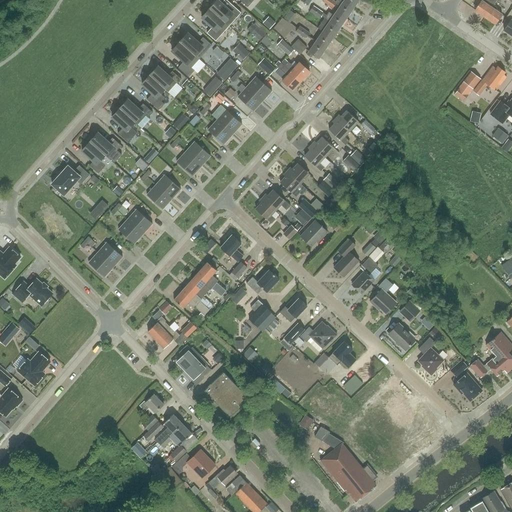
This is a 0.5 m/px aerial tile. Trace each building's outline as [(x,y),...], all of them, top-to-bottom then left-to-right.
[(218,0),(210,9),(229,26),(234,21),(241,13),(232,5),(228,9),(222,3),(218,0)] [(332,0),(324,0),(323,2),(333,9),(336,4),(337,3),(336,2),(332,0)] [(341,0),(336,0),(337,1),(336,2),(337,3),(336,4),(340,6),(336,11),(346,18),(353,8),(341,0)] [(494,5),(496,0),(482,0),(483,0),(482,0),(481,0),(475,10),(485,17),(494,5)] [(495,24),(502,14),(495,10),(497,7),(494,5),(485,17),(495,24)] [(313,7),(312,9),(322,16),(323,13),(313,7)] [(206,11),(202,15),(203,17),(202,18),(212,27),(207,33),(216,41),(225,31),(229,26),(210,9),(207,12),(206,11)] [(312,9),(310,11),(320,18),(322,16),(312,9)] [(289,22),(295,14),(290,11),(284,18),(289,22)] [(322,16),(325,18),(339,28),(346,18),(336,11),(333,15),(329,13),(327,16),(323,13),(322,16)] [(263,23),(270,29),(276,23),(269,16),(263,23)] [(325,18),(318,28),(323,31),(333,38),(339,28),(325,18)] [(249,28),(261,39),(268,31),(256,20),(249,28)] [(310,33),(300,26),(298,29),(308,36),(310,33)] [(308,36),(298,29),(296,32),(306,39),(308,36)] [(323,31),(316,41),(326,48),(333,38),(323,31)] [(199,60),(212,45),(203,37),(198,43),(188,33),(180,42),(199,60)] [(294,50),(291,47),(282,39),(277,45),(289,55),(294,50)] [(300,55),(307,48),(298,40),(291,47),(294,50),(300,55)] [(316,41),(307,55),(311,57),(313,55),(319,59),(326,48),(316,41)] [(199,60),(180,42),(177,45),(176,44),(172,49),(173,50),(172,51),(184,62),(178,68),(189,77),(195,70),(192,68),(199,60)] [(241,63),(250,53),(240,43),(233,51),(237,55),(235,57),(241,63)] [(276,69),(264,59),(258,65),(270,76),(276,69)] [(301,81),(309,72),(299,63),(294,68),(285,59),(281,63),(301,81)] [(292,90),(301,81),(281,63),(278,67),(287,76),(282,81),(292,90)] [(169,93),(181,79),(172,71),(168,76),(158,66),(149,75),(164,89),(169,93)] [(493,66),(473,92),(479,96),(488,85),(495,91),(506,77),(503,75),(505,72),(497,66),(496,69),(493,66)] [(465,82),(455,95),(462,101),(472,88),(473,89),(481,80),(471,72),(464,82),(465,82)] [(149,75),(141,84),(152,93),(147,99),(159,109),(164,103),(161,100),(164,97),(160,93),(164,89),(149,75)] [(256,77),(247,87),(263,101),(272,91),(256,77)] [(247,87),(238,97),(254,111),(263,101),(247,87)] [(230,98),(235,93),(231,89),(226,95),(230,98)] [(511,117),(511,98),(506,106),(500,101),(490,114),(502,124),(509,115),(511,117)] [(119,109),(134,122),(137,125),(146,116),(148,118),(152,113),(143,104),(138,109),(127,100),(119,109)] [(194,114),(198,109),(194,105),(190,110),(194,114)] [(119,109),(111,117),(123,128),(117,133),(128,142),(137,133),(130,127),(134,122),(119,109)] [(226,110),(217,120),(233,134),(242,124),(226,110)] [(349,131),(358,121),(347,111),(338,120),(349,131)] [(179,131),(190,119),(183,114),(173,125),(179,131)] [(217,120),(208,130),(224,144),(233,134),(217,120)] [(345,136),(349,131),(338,120),(329,130),(341,141),(346,146),(350,142),(345,136)] [(372,134),(376,130),(366,120),(361,125),(372,134)] [(164,134),(170,139),(176,132),(171,127),(164,134)] [(502,143),(508,136),(504,132),(497,140),(502,143)] [(95,136),(90,142),(105,156),(113,147),(117,151),(121,146),(112,138),(108,142),(98,133),(95,136)] [(313,147),(325,157),(334,148),(322,137),(313,147)] [(98,174),(106,165),(100,160),(105,156),(90,142),(82,151),(93,161),(89,166),(98,174)] [(195,142),(186,152),(202,166),(211,156),(195,142)] [(320,163),(325,157),(313,147),(304,156),(316,167),(321,171),(324,168),(320,163)] [(149,164),(159,153),(153,148),(144,159),(149,164)] [(362,165),(367,160),(356,150),(351,156),(362,165)] [(186,152),(177,162),(192,176),(202,166),(186,152)] [(355,172),(360,167),(348,156),(343,161),(355,172)] [(301,184),(310,174),(298,163),(289,173),(301,184)] [(68,166),(52,184),(64,195),(77,181),(81,185),(90,175),(79,165),(74,171),(68,166)] [(289,173),(280,183),(292,193),(296,197),(300,193),(296,189),(301,184),(289,173)] [(323,180),(336,192),(342,186),(329,174),(323,180)] [(165,175),(156,185),(172,199),(181,189),(165,175)] [(336,192),(323,180),(317,187),(329,198),(335,192),(336,192)] [(302,193),(307,189),(303,183),(298,187),(302,193)] [(156,185),(147,195),(163,209),(172,199),(156,185)] [(264,200),(276,210),(281,205),(286,210),(290,206),(273,190),(264,200)] [(68,209),(57,199),(53,204),(42,195),(31,207),(47,221),(54,214),(59,219),(68,209)] [(310,217),(316,210),(304,199),(298,206),(310,217)] [(271,216),(276,210),(264,200),(255,209),(271,224),(275,220),(271,216)] [(109,207),(102,201),(98,206),(105,211),(109,207)] [(136,209),(127,220),(143,234),(152,224),(136,209)] [(339,219),(332,227),(337,232),(344,224),(339,219)] [(127,220),(118,230),(134,244),(143,234),(127,220)] [(318,242),(328,232),(315,220),(300,236),(311,247),(317,241),(318,242)] [(292,225),(284,234),(289,239),(297,231),(292,225)] [(79,238),(70,230),(58,243),(67,251),(79,238)] [(238,261),(243,256),(235,249),(241,243),(232,235),(221,248),(230,256),(231,255),(238,261)] [(390,247),(393,244),(388,239),(379,248),(382,251),(388,245),(390,247)] [(349,252),(355,245),(349,240),(338,252),(344,257),(333,268),(344,277),(359,261),(349,252)] [(107,243),(98,253),(113,267),(122,257),(107,243)] [(367,257),(376,248),(371,243),(362,252),(367,257)] [(0,251),(0,274),(5,278),(16,265),(15,264),(21,257),(10,247),(4,254),(0,251)] [(98,253),(88,263),(104,277),(113,267),(98,253)] [(378,265),(374,261),(369,257),(360,267),(364,271),(352,285),(362,293),(374,280),(368,275),(378,265)] [(511,277),(511,258),(502,264),(511,278),(511,277)] [(207,262),(199,272),(223,294),(226,291),(217,283),(218,281),(212,275),(216,270),(207,262)] [(235,281),(247,267),(241,262),(229,275),(235,281)] [(267,292),(279,279),(270,270),(257,283),(252,277),(247,283),(258,294),(263,288),(267,292)] [(199,272),(191,281),(200,289),(204,285),(210,290),(212,288),(221,297),(223,294),(199,272)] [(381,289),(370,302),(375,307),(377,305),(386,314),(396,303),(386,293),(393,285),(385,278),(378,286),(381,289)] [(23,282),(13,294),(22,302),(29,295),(42,306),(46,301),(49,301),(51,298),(51,295),(53,294),(36,279),(29,287),(23,282)] [(207,312),(210,310),(213,305),(206,299),(208,296),(202,291),(199,295),(202,298),(201,299),(196,294),(200,289),(191,281),(183,290),(207,312)] [(183,290),(174,300),(183,308),(187,303),(194,309),(196,307),(205,315),(207,312),(183,290)] [(237,295),(231,300),(237,305),(242,300),(237,295)] [(296,318),(307,306),(299,298),(288,310),(285,307),(280,312),(291,323),(295,317),(296,318)] [(256,312),(249,319),(258,327),(272,313),(258,300),(251,308),(256,312)] [(412,321),(420,312),(410,302),(401,311),(412,321)] [(165,315),(172,308),(167,303),(160,310),(165,315)] [(169,327),(164,322),(165,321),(161,317),(156,321),(157,322),(148,331),(156,340),(169,327)] [(191,322),(181,332),(182,333),(187,338),(197,328),(191,322)] [(309,327),(300,336),(306,342),(311,337),(323,348),(330,341),(331,341),(337,335),(331,329),(330,329),(322,322),(314,331),(309,327)] [(299,323),(285,337),(292,343),(306,329),(299,323)] [(406,350),(415,340),(398,323),(388,334),(406,350)] [(174,339),(175,340),(179,336),(175,331),(174,332),(169,327),(156,340),(164,348),(174,339)] [(431,333),(437,340),(443,335),(437,328),(431,333)] [(511,369),(511,355),(509,352),(511,349),(511,343),(503,332),(489,344),(498,355),(484,366),(478,360),(471,366),(481,378),(492,369),(498,376),(509,367),(511,370),(511,369)] [(36,349),(40,344),(31,335),(26,340),(36,349)] [(422,366),(431,375),(437,369),(436,368),(444,360),(431,348),(436,343),(430,337),(420,347),(426,353),(418,361),(423,365),(422,366)] [(202,345),(207,349),(211,345),(207,340),(202,345)] [(352,349),(344,341),(328,358),(337,366),(341,361),(348,368),(356,360),(349,353),(352,349)] [(186,371),(197,360),(189,351),(191,349),(187,345),(179,353),(183,356),(177,362),(186,371)] [(247,359),(255,351),(251,347),(243,355),(247,359)] [(27,359),(18,371),(35,385),(45,374),(42,371),(50,362),(39,352),(30,361),(27,359)] [(96,377),(101,381),(97,386),(105,392),(110,386),(108,383),(121,369),(111,360),(96,377)] [(203,377),(211,370),(207,366),(205,368),(197,360),(186,371),(194,379),(200,374),(203,377)] [(456,377),(468,367),(462,360),(450,370),(456,377)] [(351,396),(368,379),(358,369),(341,386),(351,396)] [(0,371),(0,381),(6,386),(11,380),(0,371)] [(230,418),(250,399),(224,372),(204,391),(230,418)] [(470,401),(482,391),(467,373),(453,385),(462,395),(463,393),(470,401)] [(292,394),(275,380),(270,385),(280,394),(282,392),(288,398),(292,394)] [(382,397),(423,448),(446,430),(425,403),(414,411),(408,402),(415,397),(402,381),(382,397)] [(9,388),(0,398),(0,411),(6,416),(15,406),(17,407),(22,400),(9,388)] [(140,397),(134,392),(121,407),(126,412),(140,397)] [(82,419),(80,417),(92,402),(82,393),(68,410),(73,414),(69,419),(76,425),(82,419)] [(155,413),(164,404),(153,394),(145,402),(144,401),(139,406),(145,412),(150,407),(155,413)] [(158,442),(159,443),(168,435),(169,436),(183,424),(173,414),(164,423),(168,427),(155,440),(158,443),(158,442)] [(148,431),(159,421),(153,415),(142,425),(148,431)] [(308,430),(314,421),(305,415),(299,425),(308,430)] [(144,446),(164,427),(159,421),(148,431),(138,441),(144,446)] [(192,434),(183,424),(169,436),(168,435),(159,443),(164,448),(172,440),(174,443),(179,438),(183,442),(192,434)] [(356,502),(375,486),(375,484),(342,443),(343,443),(332,436),(330,434),(331,433),(322,427),(316,437),(336,449),(321,461),(348,495),(350,494),(356,502)] [(148,452),(138,442),(131,448),(141,459),(148,452)] [(170,455),(176,461),(187,451),(181,445),(170,455)] [(186,454),(171,468),(170,467),(157,476),(171,494),(184,484),(177,476),(183,472),(182,467),(187,462),(202,478),(215,465),(200,449),(190,458),(186,454)] [(225,485),(238,473),(230,465),(225,471),(223,469),(208,482),(214,488),(221,481),(225,485)] [(232,495),(246,482),(239,475),(226,488),(232,495)] [(235,493),(252,511),(258,511),(267,504),(246,482),(232,495),(233,495),(235,493)] [(511,493),(507,486),(501,490),(511,508),(511,493)] [(494,491),(482,498),(489,511),(511,511),(508,511),(502,501),(500,501),(494,491)] [(488,511),(482,500),(470,507),(473,511),(488,511)]
